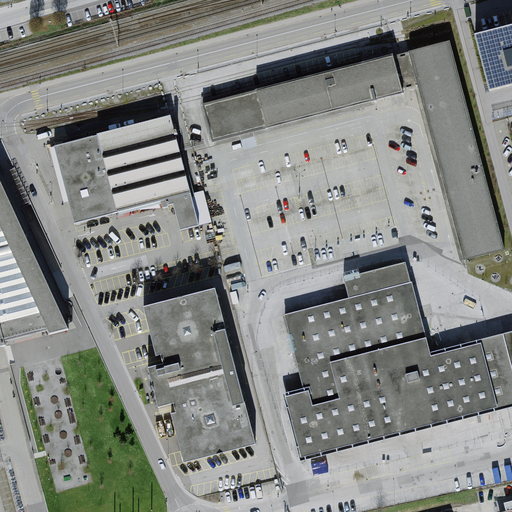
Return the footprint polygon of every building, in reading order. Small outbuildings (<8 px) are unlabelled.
[(511,28),(478,37),(490,90),(511,84),(511,28)] [(449,41),(410,51),(419,85),(465,259),(504,248),(449,41)] [(404,53),(395,55),(404,89),(412,87),(419,85),(410,51),(404,53)] [(212,139),(404,89),(395,55),(203,105),(212,139)] [(192,195),(172,117),(54,148),(75,226),(171,201),(192,195)] [(0,347),(3,347),(71,329),(0,171),(0,347)] [(180,233),(209,225),(201,193),(171,201),(180,233)] [(429,343),(413,284),(407,262),(343,279),(349,298),(285,315),(304,387),(283,392),(300,458),(511,402),(511,330),(510,322),(429,343)] [(172,407),(186,463),(256,445),(218,294),(152,311),(166,364),(149,368),(160,410),(172,407)]
